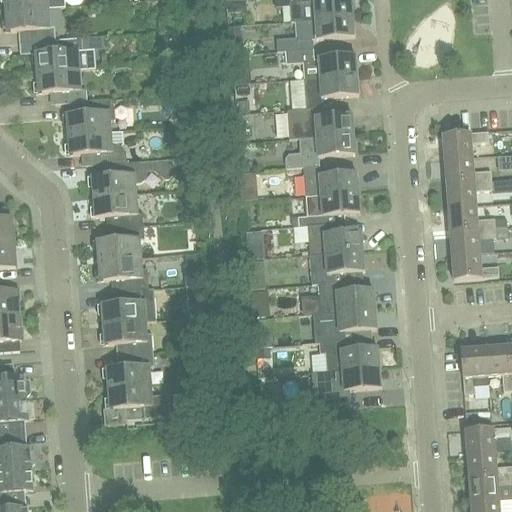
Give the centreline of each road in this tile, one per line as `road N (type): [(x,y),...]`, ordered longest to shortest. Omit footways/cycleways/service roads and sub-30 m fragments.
road 1 (residential): [(76,498),(48,207),(30,172),(0,148)]
road 2 (residential): [(414,320),(399,96)]
road 3 (unclassified): [(428,511),(414,320)]
road 4 (residential): [(76,498),(241,486)]
